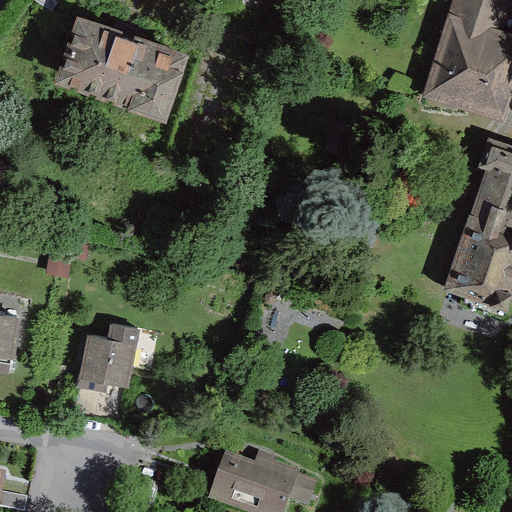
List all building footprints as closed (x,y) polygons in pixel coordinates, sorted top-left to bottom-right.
[(510,0),(455,0),(428,90),(504,114),(511,88),(511,32),(501,29),(510,0)] [(181,47),(73,10),(52,71),(159,108),(181,47)] [(511,146),(493,140),(485,162),(491,164),(451,286),(507,305),(511,289),(511,146)] [(88,260),(91,238),(40,229),(36,250),(50,252),(46,274),(68,277),(72,257),(88,260)] [(0,353),(12,355),(17,317),(0,314),(0,353)] [(138,329),(111,324),(108,339),(86,335),(76,385),(106,391),(108,381),(128,385),(138,329)] [(256,468),(226,458),(211,499),(247,511),(282,511),(288,499),(309,506),(318,481),(274,465),(276,460),(261,455),(256,468)] [(0,508),(22,511),(25,511),(27,499),(0,494),(3,475),(0,474),(0,508)]
